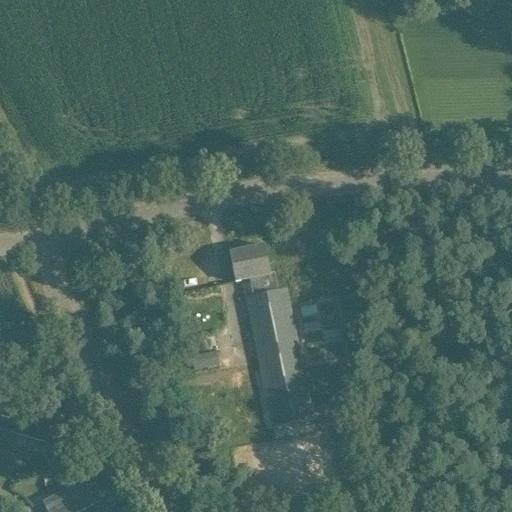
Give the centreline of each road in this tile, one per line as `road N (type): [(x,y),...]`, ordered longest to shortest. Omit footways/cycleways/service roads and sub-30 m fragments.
road 1 (unclassified): [(49,242),(234,196),(511,174)]
road 2 (unclassified): [(171,511),(49,242)]
